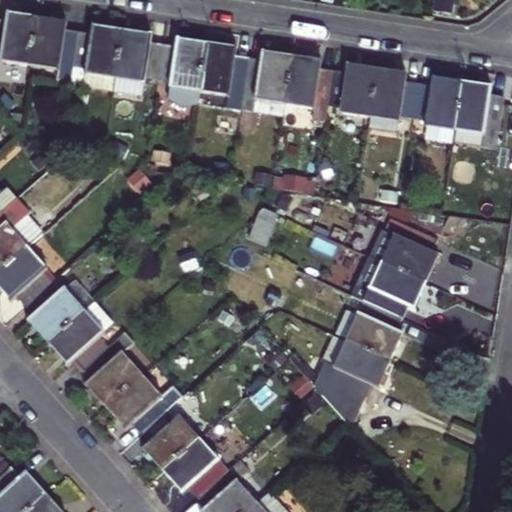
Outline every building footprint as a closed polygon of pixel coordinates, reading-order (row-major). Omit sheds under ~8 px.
[(454,0),(433,0),(432,12),(452,14),(454,0)] [(0,61),(36,68),(44,21),(8,15),(7,24),(0,23),(0,61)] [(83,87),(91,37),(66,33),(67,24),(44,21),(36,68),(58,72),(57,83),(83,87)] [(113,92),(123,32),(93,27),(91,37),(83,87),(113,92)] [(144,82),(161,85),(167,48),(151,45),(152,37),(123,32),(113,92),(141,97),(144,82)] [(170,92),(202,97),(210,46),(176,40),(174,49),(167,48),(161,85),(171,86),(170,92)] [(237,50),(210,46),(202,97),(228,101),(226,110),(242,112),(250,60),(235,58),(237,50)] [(283,118),(284,107),(293,58),(262,53),(261,62),(250,60),(242,112),(283,118)] [(323,62),(293,58),(284,107),(314,112),(312,121),(325,123),(326,114),(333,73),(321,71),(323,62)] [(369,121),(377,71),(348,66),(347,74),(333,73),(326,114),(369,121)] [(401,120),(413,121),(419,85),(407,83),(408,75),(377,71),(369,121),(400,126),(401,120)] [(454,133),(462,84),(434,79),(433,88),(419,85),(413,121),(426,123),(425,128),(454,133)] [(491,97),(492,88),(462,84),(454,133),(482,138),(485,138),(491,97)] [(504,99),(491,97),(485,138),(482,138),(481,148),(496,151),(504,99)] [(123,161),(131,145),(117,139),(110,154),(123,161)] [(171,154),(152,152),(151,163),(170,165),(171,154)] [(325,181),(334,178),(330,163),(320,167),(325,181)] [(140,170),(128,181),(139,195),(152,185),(140,170)] [(273,177),(256,174),(254,186),(271,189),(273,177)] [(314,196),(316,184),(307,183),(307,180),(285,177),(284,179),(274,178),(272,190),(314,196)] [(256,191),(245,189),(243,199),(255,200),(256,191)] [(0,194),(0,215),(17,201),(7,190),(1,196),(0,194)] [(398,194),(383,191),(381,202),(397,204),(398,194)] [(276,209),(287,213),(292,198),(281,195),(276,209)] [(0,270),(26,248),(11,230),(29,215),(17,201),(0,215),(0,270)] [(259,214),(248,241),(266,248),(279,216),(264,210),(259,214)] [(411,278),(423,250),(380,231),(367,258),(411,278)] [(17,299),(25,307),(50,285),(42,276),(47,271),(26,248),(0,270),(0,294),(9,306),(17,299)] [(440,258),(423,250),(411,278),(427,286),(440,258)] [(200,269),(194,253),(178,259),(184,274),(200,269)] [(393,317),(411,278),(367,258),(350,296),(393,317)] [(416,310),(427,286),(411,278),(393,317),(403,322),(410,307),(416,310)] [(59,295),(50,285),(25,307),(33,317),(26,323),(49,348),(87,314),(65,290),(59,295)] [(95,307),(87,314),(49,348),(68,370),(73,366),(79,373),(107,348),(99,339),(113,327),(95,307)] [(392,361),(404,335),(357,314),(346,340),(392,361)] [(125,334),(107,348),(79,373),(89,384),(85,387),(106,411),(144,378),(124,354),(135,345),(125,334)] [(314,389),(347,425),(378,355),(346,341),(332,370),(322,366),(313,387),(314,389)] [(275,372),(288,360),(279,350),(266,362),(275,372)] [(392,361),(378,355),(347,425),(352,431),(371,388),(380,392),(392,361)] [(304,377),(290,389),(300,401),(314,389),(304,377)] [(144,378),(106,411),(126,433),(132,427),(139,435),(164,413),(181,399),(172,388),(161,398),(144,378)] [(303,407),(312,417),(325,405),(316,395),(303,407)] [(144,452),(161,472),(199,439),(180,417),(173,423),(164,413),(139,435),(149,447),(144,452)] [(189,492),(197,501),(222,479),(230,473),(199,439),(161,472),(183,498),(189,492)] [(0,473),(10,466),(4,459),(0,461),(0,473)] [(0,511),(28,511),(47,496),(27,474),(20,480),(11,469),(0,478),(0,511)] [(251,511),(259,505),(238,481),(230,488),(222,479),(197,501),(206,511),(251,511)] [(286,511),(270,494),(259,505),(251,511),(286,511)] [(60,511),(47,496),(28,511),(60,511)]
